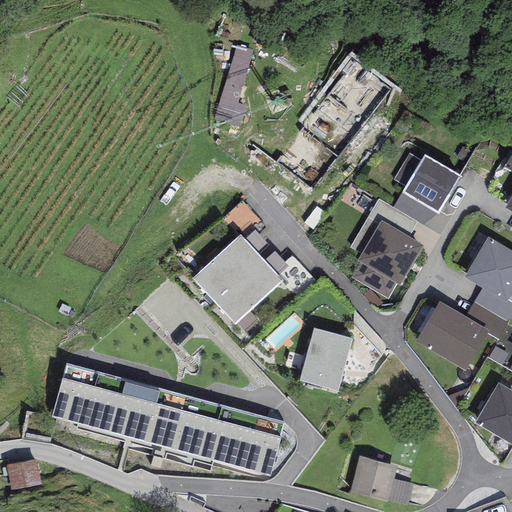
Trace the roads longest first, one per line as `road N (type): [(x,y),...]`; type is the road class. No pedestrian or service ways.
road 1 (residential): [(435,511),(462,491),(470,472),(451,419),(247,179)]
road 2 (residential): [(273,495),(306,449),(303,429),(174,293)]
road 3 (unknown): [(397,351),(431,258),(474,179)]
road 4 (residential): [(112,476),(273,495)]
